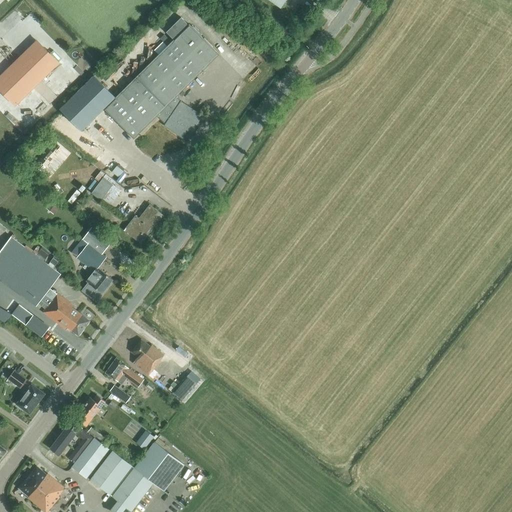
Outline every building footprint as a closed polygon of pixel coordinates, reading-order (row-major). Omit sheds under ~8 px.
[(0,0),(0,10),(10,0),(0,0)] [(174,40),(155,59),(120,93),(116,97),(93,75),(60,108),(82,131),(104,109),(133,139),(134,138),(133,137),(156,115),(165,124),(164,125),(186,141),(203,116),(181,101),(180,101),(175,96),(217,54),(218,55),(219,54),(189,24),(188,24),(181,17),(166,32),(174,40)] [(12,28),(24,34),(27,28),(15,22),(12,28)] [(58,62),(37,41),(0,76),(0,89),(15,105),(58,62)] [(124,169),(118,164),(112,171),(119,176),(124,169)] [(101,200),(113,184),(103,177),(91,193),(101,200)] [(52,200),(48,205),(55,211),(60,205),(52,200)] [(163,215),(149,204),(139,218),(135,215),(123,230),(141,244),(163,215)] [(89,283),(84,290),(96,299),(101,293),(102,293),(113,279),(102,271),(101,271),(97,268),(106,257),(102,254),(111,242),(92,228),(72,252),(78,257),(77,257),(94,271),(86,281),(89,283)] [(0,250),(0,279),(17,292),(36,306),(40,300),(47,306),(43,312),(66,330),(67,328),(78,336),(90,321),(72,307),(73,305),(57,293),(52,299),(45,294),(60,274),(11,237),(0,250)] [(60,259),(54,255),(50,261),(55,265),(60,259)] [(49,327),(19,304),(12,314),(26,324),(26,325),(42,337),(49,327)] [(0,319),(6,324),(9,319),(0,314),(0,319)] [(141,339),(131,352),(138,357),(133,363),(167,390),(173,383),(173,382),(183,370),(171,361),(161,374),(154,368),(160,361),(159,360),(164,355),(151,344),(150,346),(141,339)] [(116,358),(105,372),(120,383),(124,377),(138,387),(144,380),(125,365),(125,364),(116,358)] [(20,388),(26,380),(14,370),(8,378),(20,388)] [(29,414),(45,394),(31,383),(16,404),(29,414)] [(110,394),(113,396),(114,394),(121,399),(124,394),(114,387),(110,391),(112,392),(110,394)] [(84,405),(96,414),(105,401),(96,395),(93,399),(90,397),(84,405)] [(118,404),(112,400),(108,404),(114,409),(118,404)] [(86,426),(96,414),(84,405),(78,412),(81,415),(77,419),(81,422),(86,426)] [(69,458),(74,462),(93,437),(75,424),(71,429),(84,439),(69,458)] [(67,427),(59,438),(67,444),(75,433),(67,427)] [(105,437),(92,427),(88,431),(101,441),(105,437)] [(146,430),(136,442),(144,449),(154,437),(146,430)] [(59,438),(50,449),(58,455),(67,444),(59,438)] [(72,467),(86,478),(90,473),(93,476),(90,479),(118,500),(111,510),(111,511),(120,511),(126,506),(131,510),(153,483),(163,491),(184,464),(154,441),(134,468),(112,451),(94,438),(84,451),(72,467)] [(37,466),(19,488),(28,496),(27,497),(44,511),(46,511),(60,497),(58,495),(64,488),(47,473),(46,474),(37,466)]
